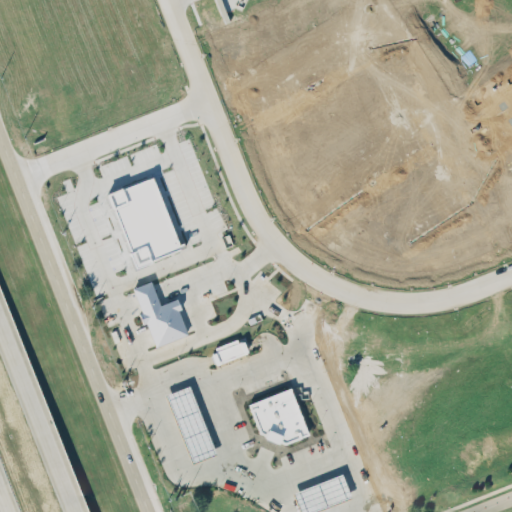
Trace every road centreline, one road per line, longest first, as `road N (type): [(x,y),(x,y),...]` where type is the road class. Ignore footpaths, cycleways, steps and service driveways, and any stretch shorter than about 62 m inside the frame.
road 1 (secondary): [(147,511),(0,136)]
road 2 (motorway): [(73,511),(0,325)]
